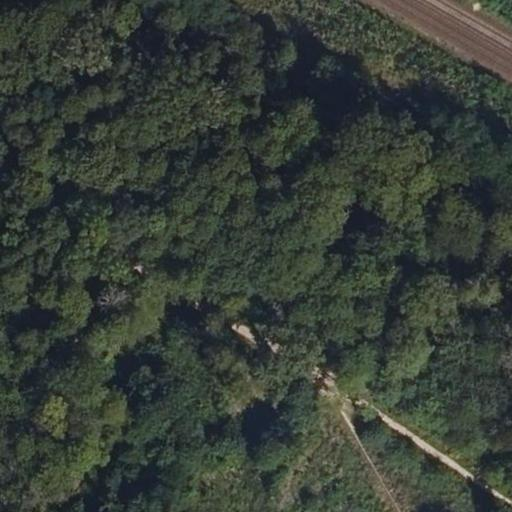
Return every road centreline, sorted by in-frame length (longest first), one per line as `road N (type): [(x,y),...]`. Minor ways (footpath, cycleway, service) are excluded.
road 1 (track): [(0,156),(324,388)]
road 2 (track): [(324,388),(511,502)]
road 3 (track): [(324,388),(398,511)]
